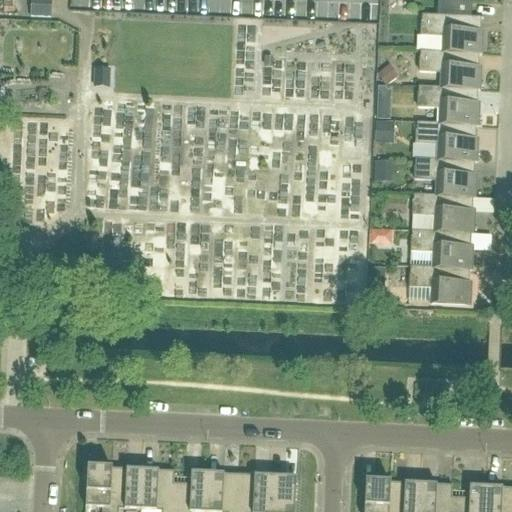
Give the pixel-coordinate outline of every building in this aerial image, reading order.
[(31,0),(30,19),(51,20),(51,0),(31,0)] [(441,56),(479,58),(481,58),(482,44),(479,44),(481,22),(483,22),(483,21),(421,18),(421,27),(420,39),(442,40),(441,55),(441,56)] [(441,56),(441,55),(420,54),(419,63),(419,75),(440,76),(439,91),(439,92),(477,94),(480,94),(480,80),(478,80),(479,58),(441,56)] [(394,82),(386,71),(378,77),(386,88),(394,82)] [(378,105),(390,105),(390,93),(386,93),(386,90),(378,90),(378,105)] [(439,92),(439,91),(418,90),(418,99),(417,111),(439,112),(438,127),(438,128),(476,129),(476,130),(478,130),(479,116),(476,116),(477,94),(439,92)] [(388,146),(389,126),(377,125),(376,145),(388,146)] [(438,128),(438,127),(416,126),(416,135),(416,147),(437,147),(436,163),(436,164),(474,165),(474,166),(476,166),(477,152),(475,152),(476,130),(476,129),(438,128)] [(436,164),(436,163),(415,162),(414,171),(414,182),(435,183),(435,199),(435,200),(472,201),(472,202),(475,202),(475,188),(473,188),(474,166),(474,165),(436,164)] [(435,200),(435,199),(413,198),(413,207),(412,218),(434,219),(433,235),(471,237),(471,238),(473,238),(474,224),(471,224),(472,202),(472,201),(435,200)] [(385,247),(391,242),(392,234),(372,233),(371,247),(385,247)] [(433,235),(411,234),(411,243),(411,254),(432,255),(431,271),(469,273),(469,274),(471,274),(472,260),(470,260),(471,238),(471,237),(433,235)] [(411,254),(410,270),(431,271),(432,255),(411,254)] [(431,271),(410,270),(409,279),(410,278),(409,291),(430,291),(430,307),(430,308),(470,310),(470,296),(468,296),(469,274),(469,273),(431,271)] [(372,271),(371,282),(383,283),(384,272),(372,271)] [(409,291),(408,306),(430,307),(430,291),(409,291)] [(99,511),(109,511),(111,472),(87,471),(85,511),(99,511)] [(140,511),(142,474),(111,472),(109,511),(140,511)] [(171,511),(172,487),(173,488),(174,475),(142,474),(140,511),(171,511)] [(205,511),(208,477),(191,476),(190,488),(173,488),(172,487),(171,511),(205,511)] [(237,511),(239,478),(208,477),(205,511),(237,511)] [(268,511),(270,480),(239,478),(237,511),(268,511)] [(268,511),(294,511),(296,481),(270,480),(268,511)] [(365,485),(364,511),(388,511),(389,486),(365,485)] [(419,511),(420,488),(389,486),(388,511),(419,511)] [(450,511),(451,501),(452,501),(452,489),(420,488),(419,511),(450,511)] [(484,511),(486,491),(469,490),(468,502),(452,501),(451,501),(450,511),(484,511)] [(511,511),(511,492),(486,491),(484,511),(511,511)]
